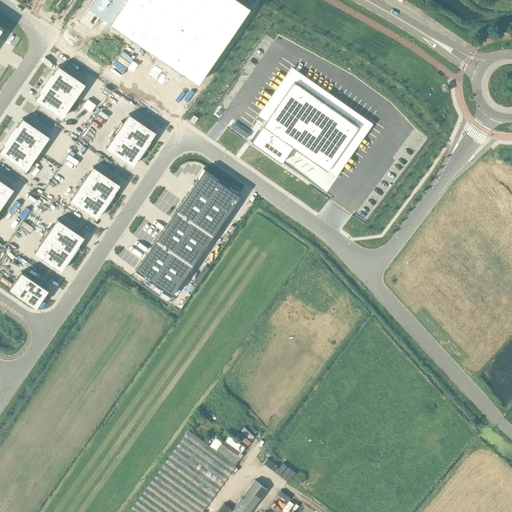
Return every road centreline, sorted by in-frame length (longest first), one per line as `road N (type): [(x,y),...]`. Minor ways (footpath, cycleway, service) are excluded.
road 1 (unclassified): [(367,273),(325,233),(190,144),(168,156),(47,329)]
road 2 (unknown): [(34,31),(186,134),(222,131),(262,82),(286,68),(367,104)]
road 3 (unclassified): [(489,112),(367,273)]
road 4 (unclassified): [(494,415),(367,273)]
road 5 (unclassified): [(0,6),(40,42),(0,103)]
